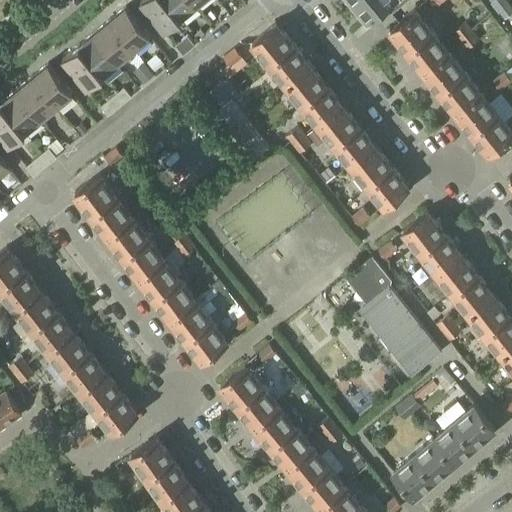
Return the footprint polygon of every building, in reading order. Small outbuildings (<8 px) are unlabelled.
[(165,31),(181,18),(165,0),(141,0),(140,1),(165,31)] [(165,0),(181,18),(197,5),(192,0),(165,0)] [(357,0),(352,5),(360,15),(362,13),(368,20),(392,0),(357,0)] [(511,6),(507,0),(499,0),(494,5),(505,18),(511,12),(511,6)] [(110,19),(135,49),(151,36),(126,6),(110,19)] [(423,69),(447,51),(415,10),(391,28),(390,26),(389,27),(423,69)] [(119,62),(135,49),(110,19),(94,32),(119,62)] [(286,83),(310,64),(275,21),(274,21),(276,23),(253,42),(286,83)] [(460,41),(473,31),(465,21),(452,31),(453,32),(445,38),(450,44),(458,38),(460,41)] [(473,31),(460,41),(467,49),(480,39),(473,31)] [(78,45),(103,75),(119,62),(94,32),(78,45)] [(183,54),(195,45),(188,35),(176,45),(183,54)] [(87,88),(103,75),(78,45),(62,58),(87,88)] [(228,76),(246,63),(241,57),(242,56),(235,47),(224,57),(228,62),(221,67),(228,76)] [(456,111),(480,92),(447,51),(423,69),(456,111)] [(33,76),(57,105),(73,93),(49,63),(33,76)] [(134,71),(144,83),(154,75),(144,63),(134,71)] [(310,64),(286,83),(318,124),(343,104),(310,64)] [(492,80),(500,90),(511,81),(504,71),(492,80)] [(41,118),(57,105),(33,76),(17,89),(41,118)] [(117,93),(124,102),(132,96),(124,87),(117,93)] [(0,102),(25,131),(41,118),(17,89),(0,102)] [(511,132),(480,92),(456,111),(490,154),(491,153),(489,151),(511,133),(511,132)] [(109,114),(124,102),(117,93),(101,105),(109,114)] [(254,160),(270,148),(271,147),(233,99),(216,112),(254,160)] [(0,134),(8,145),(25,131),(0,102),(0,101),(0,134)] [(351,165),(375,145),(343,104),(318,124),(351,165)] [(82,122),(75,127),(76,129),(81,135),(88,129),(82,122)] [(294,144),(305,135),(298,126),(286,135),(294,144)] [(318,126),(308,134),(318,146),(328,139),(318,126)] [(305,135),(294,144),(300,152),(311,143),(305,135)] [(375,145),(351,165),(384,205),(407,186),(409,188),(410,188),(375,145)] [(112,164),(123,155),(117,146),(105,156),(112,164)] [(42,153),(49,162),(56,157),(49,147),(42,153)] [(33,175),(49,162),(42,153),(26,166),(33,175)] [(0,175),(1,177),(10,169),(0,156),(0,175)] [(344,167),(348,164),(344,158),(339,162),(344,167)] [(107,234),(131,215),(100,173),(75,192),(107,234)] [(358,225),(370,216),(363,207),(352,217),(358,225)] [(436,271),(460,252),(426,209),(425,209),(427,212),(404,230),(436,271)] [(131,215),(107,234),(139,275),(163,257),(131,215)] [(177,246),(188,237),(182,229),(170,238),(177,246)] [(188,237),(177,246),(183,255),(195,246),(188,237)] [(385,259),(397,250),(390,241),(379,250),(385,259)] [(7,297),(15,307),(39,287),(7,247),(0,252),(0,287),(0,288),(7,297)] [(460,252),(436,271),(469,312),(493,293),(460,252)] [(390,284),(391,279),(372,255),(347,275),(368,301),(361,307),(413,372),(442,349),(390,284)] [(170,317),(194,298),(163,257),(139,275),(170,317)] [(227,288),(220,279),(206,289),(213,299),(227,288)] [(15,307),(48,348),(72,328),(39,287),(15,307)] [(0,317),(1,319),(15,307),(7,297),(0,288),(0,317)] [(501,353),(511,344),(511,316),(493,293),(469,312),(501,353)] [(194,298),(170,317),(202,358),(226,340),(194,298)] [(240,329),(252,320),(246,312),(234,321),(240,329)] [(444,332),(455,323),(448,314),(437,323),(444,332)] [(455,323),(444,332),(450,340),(461,331),(455,323)] [(80,388),(104,369),(72,329),(72,328),(48,348),(80,388)] [(265,362),(277,353),(270,344),(258,354),(265,362)] [(511,344),(501,353),(511,366),(511,344)] [(34,372),(21,355),(8,366),(21,382),(34,372)] [(254,424),(278,404),(245,364),(221,383),(254,424)] [(445,390),(456,381),(444,366),(433,375),(445,390)] [(104,369),(80,388),(112,429),(136,410),(135,409),(104,369)] [(428,382),(414,393),(421,402),(435,391),(428,382)] [(312,396),(303,384),(293,392),(303,403),(312,396)] [(0,394),(0,417),(4,424),(22,412),(7,390),(0,394)] [(390,430),(421,404),(412,392),(380,419),(390,430)] [(508,414),(511,411),(511,396),(501,406),(508,414)] [(434,436),(454,461),(494,428),(474,403),(434,436)] [(295,426),(286,415),(278,404),(254,424),(286,464),(311,444),(295,426)] [(286,415),(295,426),(302,420),(293,409),(286,415)] [(324,435),(336,425),(329,417),(318,426),(324,435)] [(76,437),(89,428),(80,418),(69,427),(76,437)] [(336,425),(324,435),(331,443),(343,434),(336,425)] [(83,446),(94,437),(95,437),(89,428),(76,437),(83,446)] [(162,496),(187,478),(157,435),(131,453),(162,496)] [(414,494),(454,461),(434,436),(394,470),(414,494)] [(320,504),(344,485),(311,444),(286,464),(320,504)] [(360,457),(353,463),(359,470),(366,464),(360,457)] [(113,485),(125,476),(119,468),(107,476),(113,485)] [(210,511),(187,478),(162,496),(172,511),(210,511)] [(366,511),(344,485),(320,504),(325,511),(366,511)] [(387,511),(392,511),(401,505),(394,496),(383,506),(387,511)]
